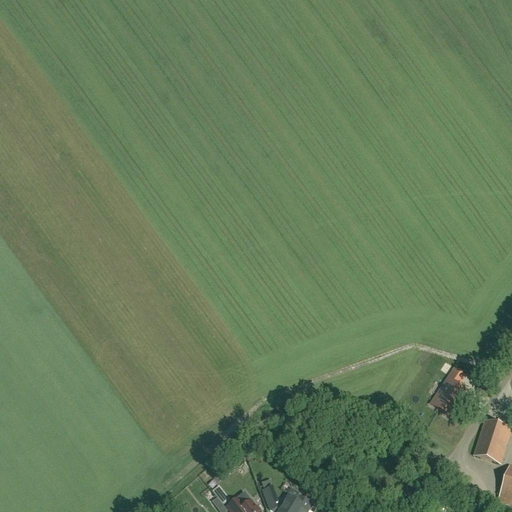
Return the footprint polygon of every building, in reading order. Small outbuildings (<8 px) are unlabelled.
[(455,370),(450,377),(448,380),(455,385),(457,381),(461,384),(465,377),(455,370)] [(455,385),(448,380),(436,398),(431,406),(436,410),(448,418),(461,399),(466,392),(459,387),(455,385)] [(501,466),(511,431),(485,423),(474,458),(501,466)] [(511,468),(510,468),(499,503),(511,506),(511,468)] [(223,511),(230,500),(221,495),(214,506),(223,511)] [(243,495),(235,502),(234,501),(226,508),(229,511),(259,511),(256,508),(255,509),(250,503),(243,495)] [(279,511),(305,511),(310,505),(298,498),(295,503),(288,499),(279,511)]
